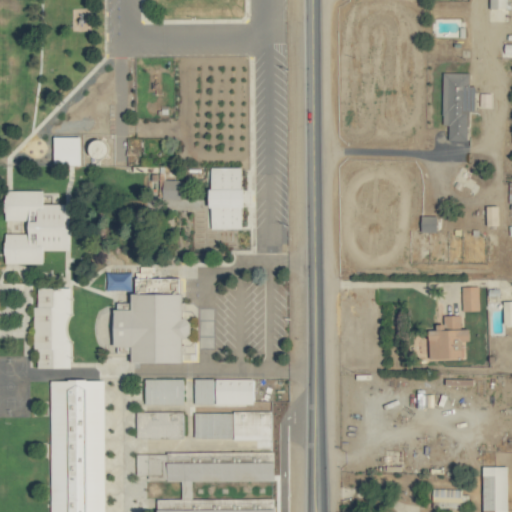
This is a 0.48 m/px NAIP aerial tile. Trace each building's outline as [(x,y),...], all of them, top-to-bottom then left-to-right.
[(488,0),(488,8),(507,8),(507,0),(488,0)] [(511,43),(502,43),(501,55),(511,55),(511,43)] [(474,110),(475,85),(469,85),(469,72),(443,72),(442,124),(449,124),(448,138),(468,139),(469,110),(474,110)] [(242,165),(210,166),(211,229),(243,228),(242,165)] [(180,179),(163,179),(163,198),(181,198),(180,179)] [(5,263),(43,263),(43,250),(70,250),(70,203),(43,203),(43,189),(5,189),(5,219),(29,220),(29,233),(5,233),(5,263)] [(498,204),(485,204),(485,225),(498,225),(498,204)] [(437,215),(422,215),(421,230),(437,231),(437,215)] [(70,287),(35,286),(35,349),(38,349),(38,367),(70,367),(70,287)] [(463,310),(479,310),(479,286),(462,286),(463,310)] [(184,292),(133,292),(133,308),(115,308),(115,344),(133,344),(133,361),(186,361),(186,318),(184,318),(184,292)] [(511,324),(511,299),(503,300),(504,325),(511,324)] [(430,358),(461,357),(460,329),(429,329),(430,358)] [(102,378),(48,381),(54,499),(52,499),(52,511),(58,511),(86,511),(85,484),(92,484),(91,474),(88,474),(87,451),(106,450),(102,378)] [(183,378),(144,378),(145,404),(184,403),(183,378)] [(254,378),(214,378),(194,378),(194,403),(253,403),(254,378)] [(184,436),(183,411),(143,412),(143,411),(141,411),(141,427),(146,427),(146,437),(184,436)] [(195,438),(272,437),(272,411),(194,412),(195,438)] [(192,480),(242,480),(242,461),(167,461),(167,453),(136,453),(137,478),(181,478),(181,498),(174,498),(174,508),(158,508),(158,511),(259,511),(259,498),(215,498),(215,508),(192,508),(192,480)] [(508,466),(484,466),(484,509),(507,509),(508,466)] [(463,488),(433,488),(432,501),(462,502),(463,488)]
